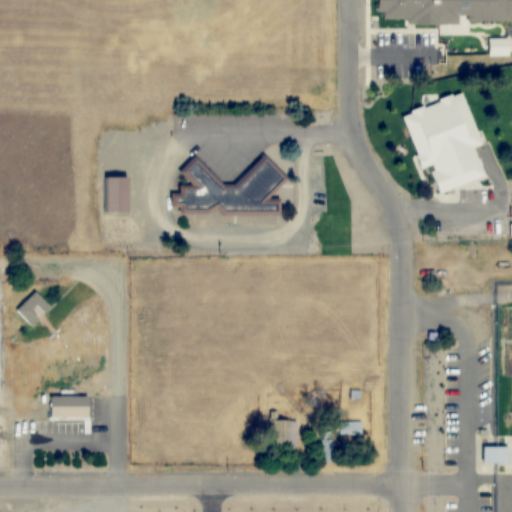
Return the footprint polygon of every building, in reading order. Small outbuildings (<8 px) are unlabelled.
[(486,39),(486,56),(508,56),(508,39),(486,39)] [(401,114),(430,196),(483,178),(472,148),(479,145),(461,93),(401,114)] [(182,214),(279,218),(279,200),(273,194),(284,183),(284,177),(263,156),(234,185),(221,184),(195,159),(193,159),(181,170),(189,179),(178,189),(178,190),(173,196),(172,204),(182,214)] [(130,176),(107,176),(107,211),(130,211),(130,176)] [(13,312),(29,328),(50,306),(35,291),(13,312)] [(297,445),(297,420),(279,420),(279,445),(297,445)] [(339,422),(339,438),(362,438),(362,422),(339,422)] [(332,432),(323,432),(323,463),(332,463),(332,432)] [(482,448),(482,464),(507,464),(507,448),(482,448)]
